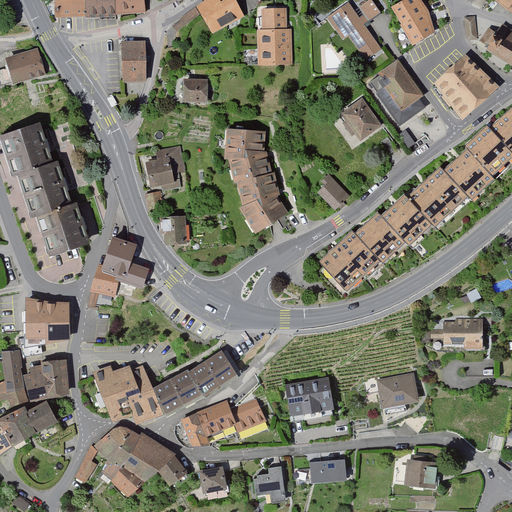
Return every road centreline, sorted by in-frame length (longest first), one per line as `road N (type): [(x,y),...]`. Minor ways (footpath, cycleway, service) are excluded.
road 1 (residential): [(497,475),(446,438),(231,456),(173,448),(153,432)]
road 2 (tertiary): [(238,315),(339,315),(379,304),(456,260),(511,211)]
road 3 (residential): [(458,131),(257,273),(238,315)]
road 4 (tertiary): [(116,152),(160,256),(204,299),(238,315)]
road 5 (residential): [(153,432),(235,393),(283,331)]
road 6 (residential): [(81,294),(54,295),(33,278),(0,186)]
road 7 (residential): [(116,152),(107,173),(112,213),(81,294)]
road 8 (residential): [(116,152),(153,76),(155,27)]
road 9 (residential): [(91,420),(74,387),(81,294)]
road 10 (tertiary): [(55,47),(116,152)]
road 11 (residential): [(458,131),(422,72),(462,42)]
